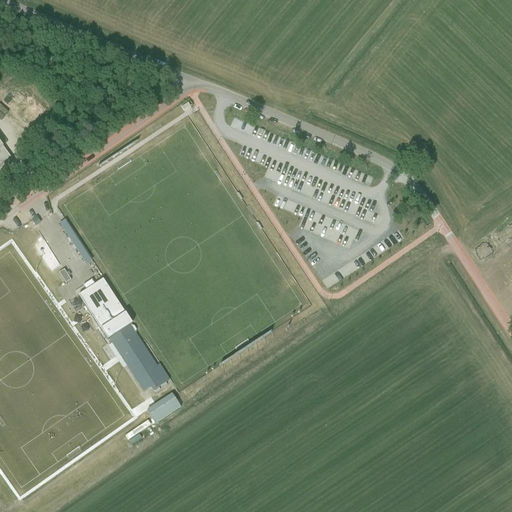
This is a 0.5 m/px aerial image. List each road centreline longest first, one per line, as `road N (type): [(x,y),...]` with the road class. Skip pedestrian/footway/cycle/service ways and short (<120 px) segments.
road 1 (unclassified): [(511,335),(403,174),(380,156),(195,83)]
road 2 (unclassified): [(195,83),(0,221)]
road 3 (unclassified): [(195,83),(0,1)]
